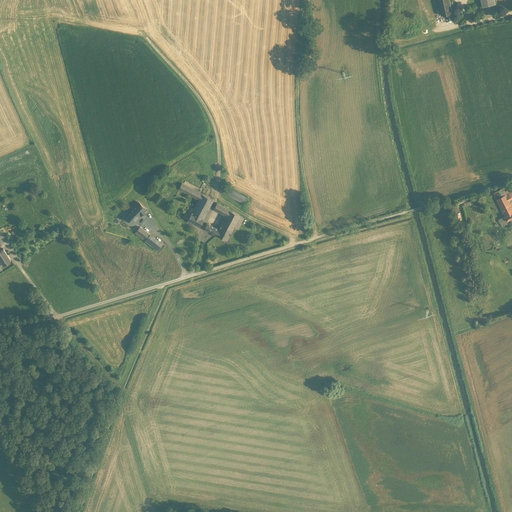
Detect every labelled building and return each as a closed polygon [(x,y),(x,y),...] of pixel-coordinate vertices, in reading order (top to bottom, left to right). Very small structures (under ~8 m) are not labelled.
[(438,0),(442,14),(453,12),(449,0),(438,0)] [(198,199),(201,193),(181,183),(178,189),(198,199)] [(248,198),(226,186),(222,193),(244,204),(248,198)] [(493,193),(496,199),(505,194),(504,192),(502,188),(493,193)] [(191,212),(203,219),(213,200),(201,193),(198,199),(191,212)] [(496,199),(505,216),(511,212),(511,205),(509,200),(506,194),(505,194),(496,199)] [(137,201),(125,216),(133,223),(146,209),(137,201)] [(226,215),(229,209),(216,203),(213,209),(226,215)] [(216,234),(227,240),(233,227),(240,215),(229,209),(226,215),(217,231),(216,234)] [(188,219),(200,226),(203,219),(191,212),(190,215),(188,219)] [(244,217),(240,215),(233,227),(238,230),(244,217)] [(509,224),(507,220),(505,216),(498,219),(502,227),(509,224)] [(216,234),(217,231),(206,224),(204,228),(216,234)] [(140,226),(134,233),(157,251),(162,244),(140,226)] [(3,248),(0,250),(0,266),(10,259),(3,248)]
